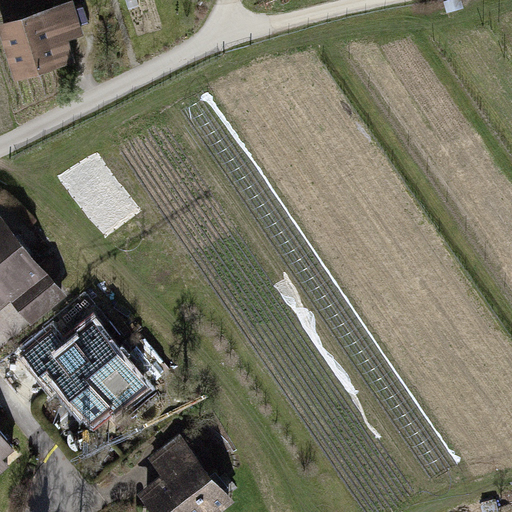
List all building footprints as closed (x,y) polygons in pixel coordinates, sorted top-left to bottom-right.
[(71,0),(58,0),(0,16),(0,33),(12,76),(74,58),(69,39),(82,35),(71,0)] [(69,293),(0,209),(0,308),(10,300),(33,323),(69,293)] [(99,323),(77,342),(67,328),(56,336),(51,329),(20,353),(50,390),(60,383),(92,421),(113,405),(110,400),(142,374),(99,323)] [(0,474),(11,465),(5,457),(16,447),(0,427),(0,474)] [(221,511),(238,499),(182,429),(148,457),(163,473),(138,491),(154,511),(221,511)]
